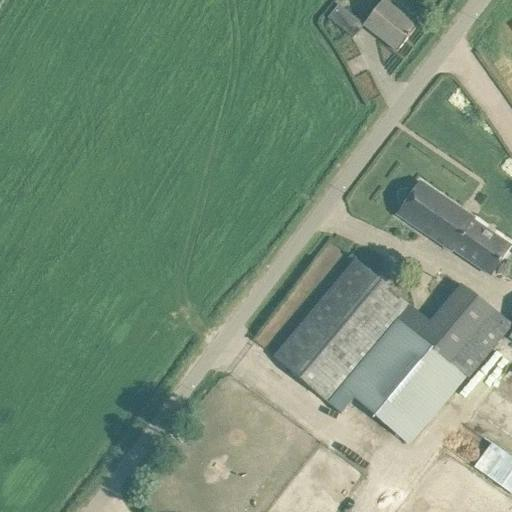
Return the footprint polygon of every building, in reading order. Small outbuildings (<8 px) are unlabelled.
[(417,27),(402,14),(383,0),(381,0),(363,23),(362,25),(364,25),(397,52),(417,27)] [(362,25),(363,23),(338,3),(327,18),(353,38),(364,25),(362,25)] [(452,250),(473,220),(474,219),(420,182),(398,215),(451,252),(452,250)] [(510,246),(473,220),(452,250),(491,276),(510,246)] [(326,401),(408,304),(356,259),(274,357),(326,401)] [(511,329),(511,327),(476,297),(461,284),(430,322),(408,304),(326,401),(341,414),(355,398),(409,443),(467,375),(471,378),(511,329)]
